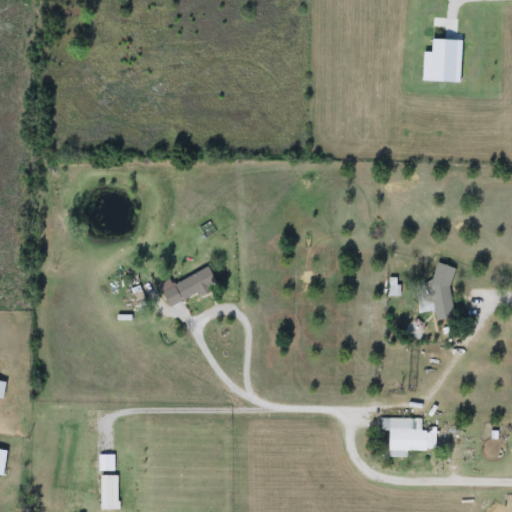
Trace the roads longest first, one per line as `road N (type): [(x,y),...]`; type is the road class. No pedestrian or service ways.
road 1 (residential): [(249,395),(366,403),(416,397),(489,293),(511,291)]
road 2 (residential): [(245,372),(249,395),(206,354),(195,325),(201,313),(222,305),(239,313),(245,372)]
